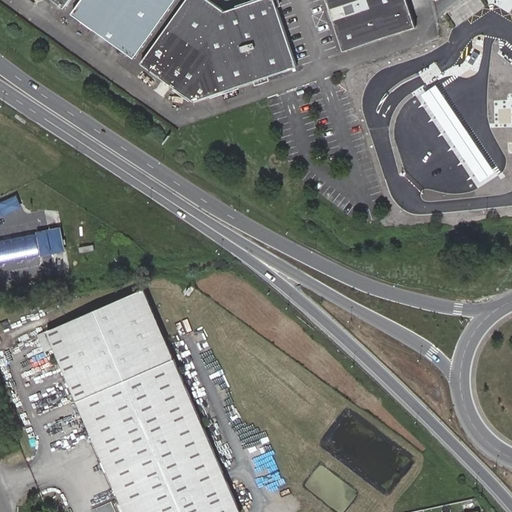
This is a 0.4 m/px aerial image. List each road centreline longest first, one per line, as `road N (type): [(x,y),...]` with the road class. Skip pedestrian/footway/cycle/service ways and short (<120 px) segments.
road 1 (trunk): [(43,117),(294,294),(511,504)]
road 2 (secondary): [(504,305),(478,310),(413,299),(338,272),(206,201),(0,63)]
road 3 (secondary): [(43,117),(419,343),(461,392)]
